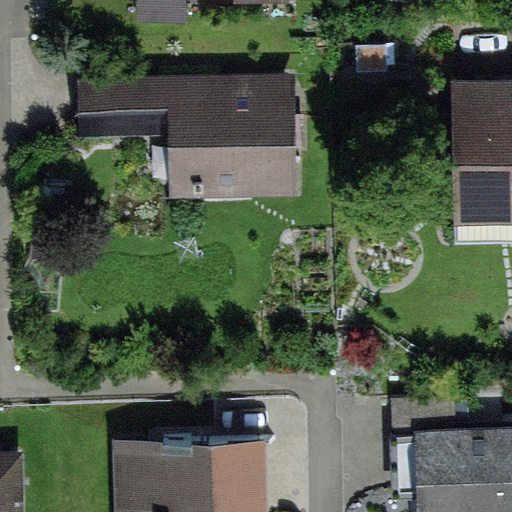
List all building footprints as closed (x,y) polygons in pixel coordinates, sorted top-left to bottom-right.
[(297,75),(78,79),(79,134),(171,132),(172,190),(300,188),(297,75)] [(511,81),(484,81),(482,220),(511,220),(511,81)] [(511,511),(511,426),(444,428),(445,511),(511,511)] [(262,511),(261,436),(136,440),(137,511),(262,511)] [(33,511),(32,452),(0,453),(0,511),(33,511)]
